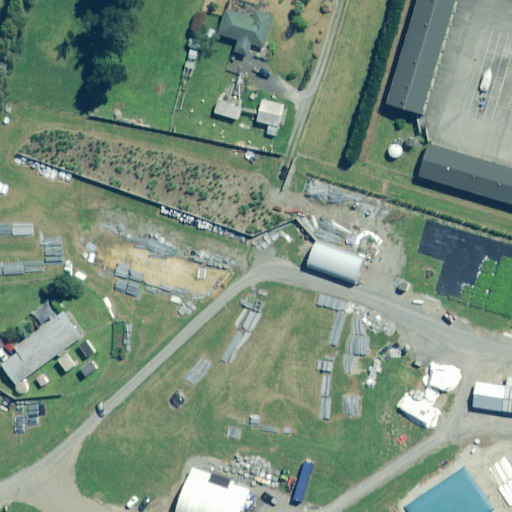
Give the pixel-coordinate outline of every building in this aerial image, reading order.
[(460,0),(420,0),(389,105),(426,116),(460,0)] [(259,9),(231,1),(220,35),(240,41),(236,53),(250,57),(253,45),(266,49),(276,18),(258,12),(259,9)] [(201,40),(190,37),(188,49),(199,52),(201,40)] [(287,107),(264,101),(258,122),(281,129),(287,107)] [(242,110),(219,103),(216,114),(239,121),(242,110)] [(511,166),(432,143),(421,178),(511,205),(511,166)] [(405,150),(394,144),(389,155),(400,160),(405,150)] [(238,236),(218,230),(213,247),(233,253),(238,236)] [(367,261),(318,243),(311,265),(359,283),(367,261)] [(59,317),(49,303),(34,314),(43,326),(15,347),(20,353),(3,366),(17,386),(84,336),(66,312),(59,317)] [(388,315),(357,307),(342,371),(361,375),(372,329),(384,332),(388,315)] [(423,376),(407,372),(402,397),(417,400),(423,376)] [(454,392),(459,393),(456,410),(467,413),(469,406),(500,412),(504,391),(462,382),(461,387),(456,386),(454,392)]
